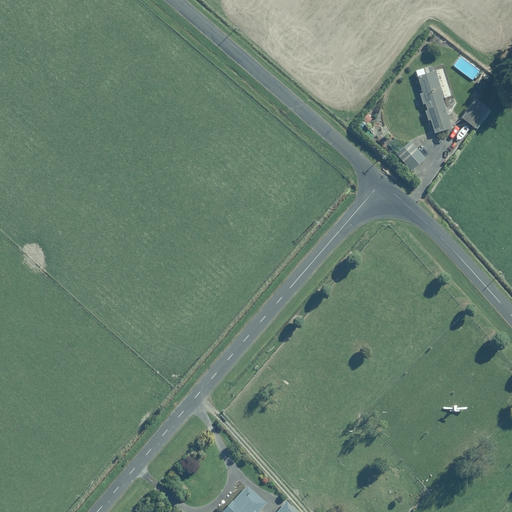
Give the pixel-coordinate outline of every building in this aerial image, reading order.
[(417,71),(417,72),(423,93),(420,94),(423,104),(426,103),(428,111),(426,112),(428,121),(431,120),(435,134),(453,129),(444,98),(452,96),(444,69),(434,71),(433,66),(417,71)] [(477,98),(462,118),(475,128),(478,123),(481,125),(486,117),(484,115),(490,107),(477,98)] [(410,141),(396,154),(412,171),(426,159),(410,141)] [(250,486),(224,511),(266,511),(262,508),(267,503),(250,486)] [(300,511),(288,501),(277,511),(300,511)]
